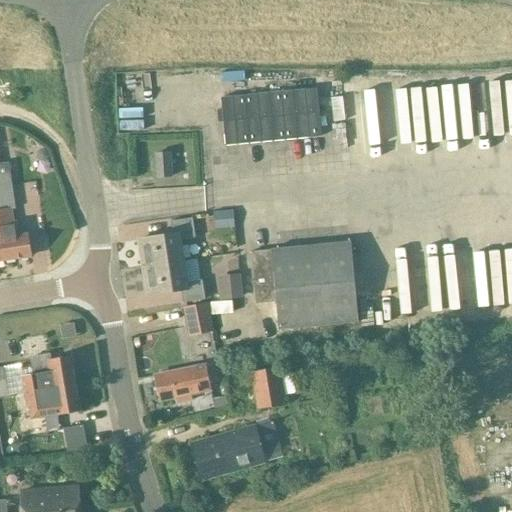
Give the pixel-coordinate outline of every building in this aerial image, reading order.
[(317,89),(221,98),(225,146),(321,137),(317,89)] [(154,153),(155,178),(173,178),(171,152),(154,153)] [(0,234),(4,260),(31,255),(28,235),(16,237),(12,210),(15,209),(8,163),(0,164),(0,234)] [(213,225),(234,224),(233,210),(212,211),(213,225)] [(139,240),(143,268),(183,261),(180,241),(194,238),(191,219),(170,222),(172,234),(139,240)] [(278,301),(280,329),(360,321),(352,241),(274,248),(274,249),(254,250),(258,302),(278,301)] [(180,290),(183,303),(205,300),(201,280),(187,283),(183,261),(143,268),(148,295),(180,290)] [(182,309),(188,337),(213,332),(207,303),(182,309)] [(23,370),(26,391),(75,385),(70,356),(51,359),(50,354),(31,357),(33,369),(23,370)] [(177,397),(178,403),(194,399),(193,394),(211,390),(206,364),(154,375),(159,400),(177,397)] [(0,367),(0,397),(8,396),(4,367),(0,367)] [(252,371),(257,410),(285,406),(280,367),(252,371)] [(33,418),(59,413),(59,415),(80,411),(75,385),(26,391),(28,406),(30,406),(33,418)] [(254,423),(190,441),(201,480),(264,462),(262,454),(280,449),(273,422),(255,427),(254,423)] [(67,453),(86,450),(83,424),(63,426),(67,453)] [(21,490),(22,511),(55,511),(81,510),(79,486),(21,490)]
